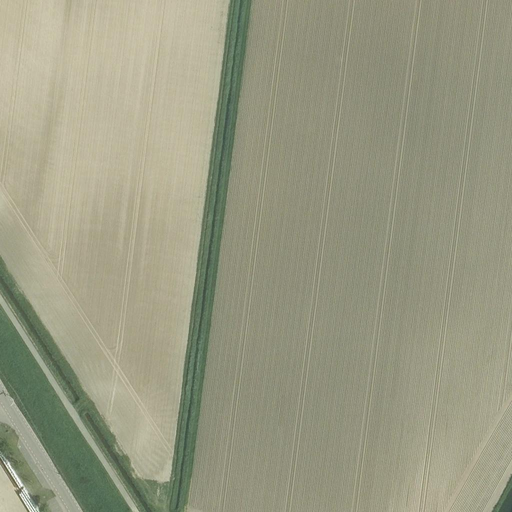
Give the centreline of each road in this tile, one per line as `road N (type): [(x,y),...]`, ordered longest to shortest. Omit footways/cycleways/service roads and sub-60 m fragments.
road 1 (unclassified): [(140,511),(0,293)]
road 2 (tertiary): [(74,511),(5,403)]
